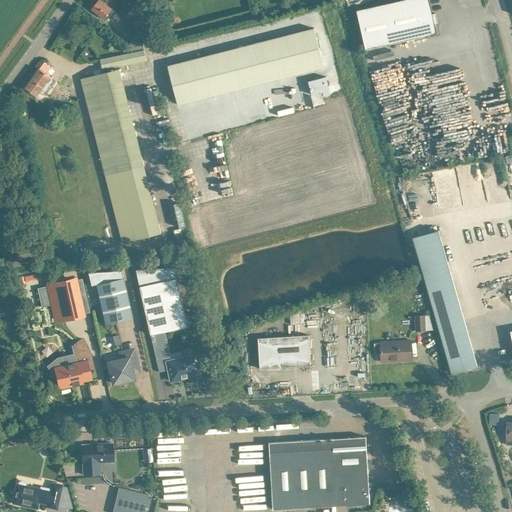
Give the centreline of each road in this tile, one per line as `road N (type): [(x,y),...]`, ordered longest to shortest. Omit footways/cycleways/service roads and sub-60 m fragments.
road 1 (unclassified): [(51,421),(468,396)]
road 2 (unknown): [(165,411),(139,285)]
road 3 (unknown): [(500,23),(380,59)]
road 4 (unclassified): [(502,511),(468,396)]
